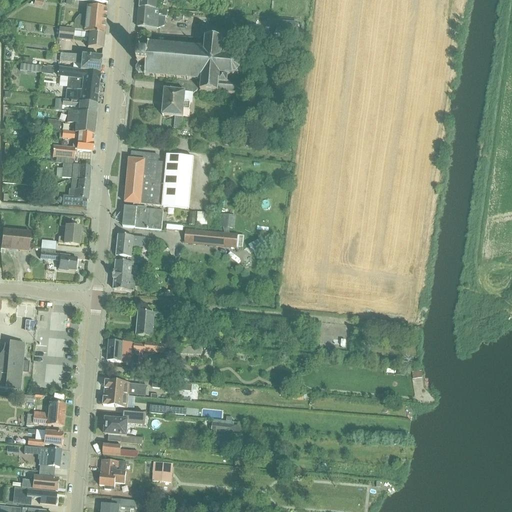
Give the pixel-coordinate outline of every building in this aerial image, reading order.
[(140,0),(140,9),(157,10),(157,0),(161,0),(140,0)] [(92,33),(104,35),(107,9),(86,7),(85,15),(80,14),(75,20),(74,29),(84,30),(84,31),(92,32),(92,33)] [(157,10),(140,9),(138,28),(151,29),(157,30),(165,27),(166,18),(167,11),(157,10)] [(293,27),(293,20),(284,19),(284,27),(293,27)] [(92,32),(84,31),(77,30),(63,28),(59,27),(57,40),(73,42),(73,37),(88,39),(87,51),(102,52),(104,35),(92,33),(92,32)] [(298,29),(277,28),(276,42),(297,43),(298,29)] [(202,87),(202,89),(202,91),(200,92),(202,93),(203,92),(206,92),(206,95),(214,96),(214,93),(219,94),(220,95),(221,94),(239,96),(239,85),(240,76),(239,75),(241,72),(242,73),(242,71),(241,71),(242,67),(243,67),(243,66),(242,66),(240,63),(241,62),(241,60),(239,62),(236,60),(237,58),(236,58),(235,60),(232,59),(232,57),(231,58),(231,52),(232,52),(232,41),(226,40),(225,39),(223,41),(214,40),(214,37),(211,37),(211,39),(207,39),(206,37),(205,38),(206,40),(205,48),(203,48),(203,47),(202,47),(202,49),(192,48),(192,47),(191,46),(191,48),(182,47),(182,45),(181,45),(181,47),(179,47),(179,45),(173,45),(173,46),(172,46),(172,45),(171,45),(171,46),(161,45),(161,44),(160,44),(160,45),(150,44),(151,44),(148,44),(148,46),(146,45),(145,44),(144,45),(145,45),(142,47),(141,48),(142,49),(142,50),(141,50),(142,51),(141,52),(140,54),(138,55),(139,56),(138,63),(138,64),(139,66),(138,67),(137,67),(137,68),(137,71),(136,71),(137,73),(138,72),(139,75),(140,76),(140,75),(145,76),(146,76),(145,78),(147,78),(148,77),(157,78),(157,80),(158,80),(158,78),(167,79),(167,81),(168,81),(169,79),(169,80),(169,81),(176,82),(176,80),(177,80),(177,81),(178,81),(178,80),(188,81),(188,82),(189,82),(189,81),(198,82),(198,86),(202,87)] [(60,54),(59,62),(73,64),(72,70),(100,74),(101,58),(60,54)] [(17,58),(4,58),(3,84),(16,84),(17,58)] [(97,103),(100,74),(72,70),(59,68),(58,77),(69,78),(66,100),(97,103)] [(178,81),(177,81),(176,93),(165,92),(163,117),(176,118),(175,129),(183,130),(183,118),(184,118),(185,110),(190,111),(191,105),(193,102),(194,96),(200,89),(202,89),(202,87),(198,86),(198,82),(189,81),(189,82),(188,82),(188,81),(178,80),(178,81)] [(75,101),(66,100),(63,100),(62,106),(79,108),(78,113),(96,115),(97,105),(75,102),(75,101)] [(68,112),(67,123),(75,124),(74,134),(93,136),(96,115),(78,113),(68,112)] [(47,120),(46,129),(62,131),(62,125),(60,125),(60,122),(47,120)] [(60,132),(59,139),(62,139),(74,140),(73,150),(74,150),(76,150),(76,151),(92,153),(92,152),(94,148),(93,144),(93,136),(74,134),(60,132)] [(53,149),(52,158),(73,160),(74,150),(73,150),(53,148),(53,149)] [(131,160),(129,160),(127,178),(124,178),(123,186),(126,186),(125,204),(141,205),(163,207),(163,208),(189,210),(194,158),(168,156),(167,164),(158,163),(159,156),(132,153),(131,160)] [(63,169),(62,179),(72,179),(72,181),(89,182),(90,168),(73,166),(63,165),(63,169)] [(61,207),(85,210),(86,210),(86,209),(85,209),(86,201),(87,201),(89,182),(72,181),(71,191),(68,190),(68,198),(65,198),(64,207),(61,207)] [(125,207),(123,228),(162,231),(164,211),(146,210),(147,208),(138,207),(138,209),(125,207)] [(197,213),(197,225),(207,225),(207,213),(197,213)] [(221,218),(220,228),(223,228),(225,234),(230,234),(228,228),(233,229),(234,219),(221,218)] [(79,246),(81,229),(66,227),(64,239),(59,238),(58,244),(79,246)] [(28,252),(31,233),(3,230),(1,249),(28,252)] [(186,231),(185,245),(237,249),(238,248),(239,236),(239,235),(230,234),(225,234),(186,231)] [(117,258),(117,263),(132,264),(144,265),(144,259),(133,258),(133,247),(145,249),(146,239),(119,237),(117,258)] [(264,238),(249,245),(252,253),(267,245),(264,238)] [(41,249),(56,251),(56,243),(42,241),(41,249)] [(56,251),(41,249),(40,259),(59,261),(58,271),(67,272),(68,270),(75,271),(77,259),(69,258),(69,257),(55,255),(56,251)] [(132,264),(117,263),(116,263),(115,273),(113,273),(113,280),(115,280),(114,291),(134,293),(136,277),(131,277),(132,264)] [(172,319),(173,313),(155,311),(155,314),(139,313),(137,337),(153,338),(155,318),(172,319)] [(32,331),(33,322),(25,321),(24,330),(32,331)] [(320,323),(312,322),(311,335),(318,336),(320,323)] [(8,350),(5,349),(3,352),(1,355),(0,355),(0,388),(19,391),(21,374),(28,374),(29,362),(22,361),(24,344),(9,342),(8,350)] [(132,344),(109,343),(108,355),(106,356),(106,360),(107,361),(107,363),(130,365),(137,365),(138,352),(164,355),(164,345),(145,343),(145,346),(132,345),(132,344)] [(189,389),(189,380),(172,380),(172,389),(189,389)] [(153,381),(152,388),(168,390),(169,383),(153,381)] [(106,382),(105,390),(107,390),(106,395),(128,397),(128,396),(145,398),(147,386),(129,385),(106,382)] [(21,395),(21,403),(33,404),(33,396),(21,395)] [(104,399),(103,407),(127,409),(127,408),(126,408),(126,406),(127,399),(127,397),(128,397),(106,395),(106,399),(104,399)] [(63,428),(65,406),(49,405),(48,418),(27,416),(26,424),(63,428)] [(151,407),(150,414),(166,415),(167,408),(151,407)] [(106,421),(105,436),(108,436),(108,442),(121,443),(121,437),(126,437),(128,425),(145,426),(146,416),(124,414),(124,422),(106,421)] [(213,424),(212,434),(235,437),(235,434),(241,435),(242,426),(236,426),(213,424)] [(61,447),(62,434),(36,431),(35,441),(28,441),(28,446),(44,448),(44,445),(61,447)] [(137,459),(138,453),(121,451),(121,447),(103,445),(103,456),(137,459)] [(24,447),(23,454),(24,455),(24,453),(39,455),(38,466),(59,468),(61,451),(44,449),(24,447)] [(102,461),(100,487),(105,487),(104,490),(111,491),(111,488),(115,488),(115,483),(122,484),(122,480),(125,480),(126,471),(125,471),(126,463),(120,463),(102,461)] [(154,464),(153,482),(171,484),(173,465),(154,464)] [(56,492),(58,479),(41,478),(35,477),(34,477),(33,483),(23,482),(22,489),(56,492)] [(20,489),(18,506),(31,507),(32,499),(40,500),(39,505),(55,507),(56,494),(27,492),(27,490),(20,489)] [(103,506),(102,511),(134,511),(135,502),(127,502),(113,500),(112,507),(103,506)]
